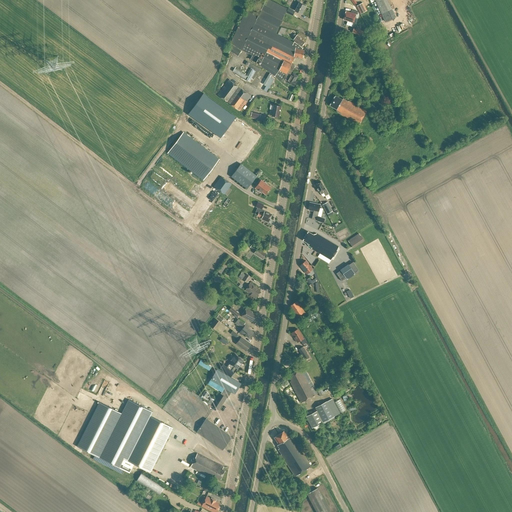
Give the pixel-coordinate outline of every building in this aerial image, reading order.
[(288,9),(271,0),(260,0),(259,2),(256,1),(251,10),(248,8),(231,43),(242,50),(253,55),(251,59),(250,59),(261,65),(260,65),(275,76),(286,84),(288,82),(295,86),(297,82),(295,81),(298,76),(292,72),(295,66),(292,64),(295,58),(295,57),(303,59),(305,50),(302,50),(303,48),(303,49),(301,47),(294,42),(294,43),(276,33),(288,9)] [(302,14),(306,6),(300,3),(301,0),(297,0),(294,7),(297,8),(295,11),(302,14)] [(392,10),(388,0),(375,0),(381,14),(392,10)] [(366,11),(363,3),(357,6),(361,14),(366,11)] [(286,13),(293,16),(295,11),(289,8),(286,13)] [(355,26),(357,18),(356,17),(356,13),(349,12),(348,16),(344,15),(343,24),(355,26)] [(284,36),(287,29),(282,27),(279,34),(284,36)] [(302,46),(305,43),(301,39),(301,38),(297,35),(297,36),(295,34),(293,36),(295,38),(294,40),(302,46)] [(241,51),(233,46),(230,51),(239,56),(241,51)] [(259,71),(260,70),(261,68),(248,61),(246,65),(253,69),(247,80),(250,82),(252,78),(254,79),(259,71)] [(233,71),(246,78),(247,76),(235,68),(233,71)] [(269,74),(263,85),(266,86),(263,90),(266,92),(274,79),(271,78),(272,76),(269,74)] [(251,96),(229,80),(218,95),(240,111),(251,96)] [(188,113),(220,137),(236,116),(204,92),(188,113)] [(359,125),(367,111),(349,101),(349,102),(343,99),(343,100),(336,96),(330,106),(337,110),(337,111),(337,112),(338,113),(341,115),(341,114),(359,125)] [(279,117),(282,106),(274,105),(273,110),(271,110),(270,114),(272,115),(272,116),(279,117)] [(261,114),(252,112),(251,118),(260,120),(261,114)] [(351,147),(365,136),(360,130),(347,141),(351,147)] [(203,180),(219,160),(183,133),(168,153),(203,180)] [(247,189),(256,176),(241,164),(231,177),(247,189)] [(221,177),(213,187),(224,195),(225,193),(228,195),(232,190),(229,188),(231,184),(221,177)] [(265,195),(270,188),(266,185),(266,184),(267,184),(264,182),(264,183),(261,180),(255,188),(261,193),(262,192),(265,195)] [(325,196),(328,194),(325,189),(323,186),(320,182),(315,185),(316,189),(318,193),(320,192),(321,194),(323,193),(325,196)] [(322,204),(327,214),(332,212),(327,201),(322,204)] [(257,216),(261,218),(261,219),(268,222),(270,218),(271,218),(272,215),(266,213),(266,212),(262,211),(263,210),(261,209),(263,205),(257,202),(255,207),(257,208),(255,214),(257,215),(257,216)] [(309,203),(309,204),(308,209),(309,209),(309,210),(318,212),(320,205),(309,203)] [(328,264),(339,247),(316,233),(316,234),(313,235),(308,232),(302,240),(309,244),(308,245),(312,248),(311,249),(319,254),(318,256),(321,258),(320,259),(328,264)] [(353,249),(364,242),(359,234),(348,241),(353,249)] [(254,252),(254,253),(262,259),(265,254),(252,245),(250,248),(254,250),(253,251),(254,252)] [(307,274),(313,269),(305,261),(300,266),(307,274)] [(348,265),(340,270),(347,280),(355,275),(348,265)] [(246,274),(242,280),(246,283),(251,277),(246,274)] [(258,296),(261,292),(260,291),(260,290),(250,283),(245,291),(251,294),(250,295),(256,299),(258,296)] [(295,318),(304,312),(297,301),(290,305),(291,307),(290,308),(292,312),(295,318)] [(229,310),(234,314),(237,316),(238,314),(230,307),(229,310)] [(254,318),(256,315),(252,313),(252,312),(246,308),(243,314),(243,313),(241,316),(248,320),(248,319),(252,321),(253,321),(254,319),(254,318)] [(215,319),(210,326),(215,330),(221,323),(215,319)] [(249,338),(253,332),(248,328),(249,326),(245,323),(244,324),(238,319),(235,323),(242,329),(239,332),(243,335),(243,336),(245,337),(245,336),(249,338)] [(303,345),(307,342),(304,338),(303,338),(298,329),(291,333),(297,342),(300,340),(303,345)] [(236,344),(246,351),(251,344),(233,331),(231,334),(236,337),(236,338),(239,340),(236,344)] [(304,360),(309,358),(303,347),(298,350),(304,360)] [(234,367),(237,368),(243,360),(235,355),(226,367),(231,371),(234,367)] [(211,367),(200,360),(198,364),(209,371),(211,367)] [(219,369),(231,377),(233,373),(222,365),(219,369)] [(216,370),(210,380),(221,386),(224,388),(221,394),(219,393),(211,405),(219,410),(226,398),(227,399),(231,392),(235,394),(241,384),(227,375),(216,369),(216,370)] [(301,403),(317,394),(304,369),(301,371),(300,369),(288,375),(291,381),(290,382),(301,403)] [(333,402),(332,399),(315,408),(316,411),(305,417),(311,429),(340,414),(334,402),(333,402)] [(150,416),(152,412),(128,400),(121,413),(99,402),(77,446),(94,455),(93,459),(122,474),(124,470),(129,473),(133,464),(150,472),(173,428),(150,416)] [(222,450),(232,437),(206,419),(197,432),(222,450)] [(295,476),(311,466),(292,437),(291,437),(288,438),(283,431),(283,432),(283,431),(282,431),(280,432),(280,433),(274,437),(278,444),(277,445),(279,449),(278,449),(281,454),(281,455),(278,457),(280,459),(283,458),(295,476)] [(220,479),(225,471),(222,469),(223,467),(197,454),(190,467),(210,476),(214,478),(215,476),(220,479)] [(159,495),(164,487),(142,472),(136,481),(159,495)] [(266,483),(264,492),(270,494),(272,484),(266,483)] [(329,511),(317,488),(306,494),(315,511),(329,511)] [(201,506),(212,511),(216,511),(220,506),(218,506),(220,503),(206,496),(201,506)]
